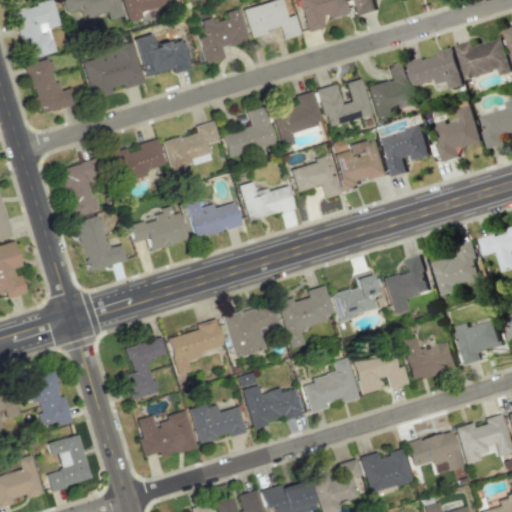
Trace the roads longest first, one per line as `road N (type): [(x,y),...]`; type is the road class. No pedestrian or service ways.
road 1 (residential): [(506,0),(23,150)]
road 2 (tertiary): [(511,183),(74,320)]
road 3 (residential): [(511,381),(128,499)]
road 4 (tertiary): [(74,320),(0,76)]
road 5 (tertiary): [(131,511),(74,320)]
